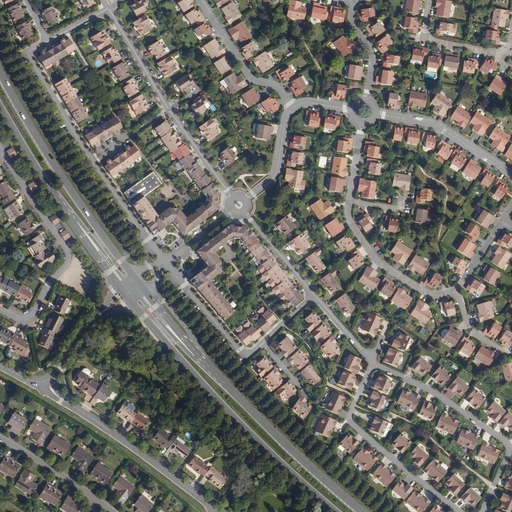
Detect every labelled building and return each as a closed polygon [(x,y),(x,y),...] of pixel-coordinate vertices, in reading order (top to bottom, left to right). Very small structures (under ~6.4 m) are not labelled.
[(79,0),(83,8),(94,3),(92,0),(91,0),(79,0)] [(145,2),(143,0),(136,0),(135,1),(135,2),(136,3),(134,4),(131,6),(137,16),(146,11),(143,7),(147,5),(145,2)] [(191,0),(181,0),(182,0),(177,3),(183,13),(192,7),(190,4),(189,2),(191,0)] [(421,0),(406,0),(405,12),(416,14),(417,5),(419,5),(421,5),(421,0)] [(451,2),(439,0),(436,0),(435,7),(438,7),(439,7),(438,16),(448,18),(451,2)] [(241,16),(233,2),(223,8),(228,16),(227,16),(225,18),(229,24),(241,16)] [(21,10),(18,4),(7,9),(14,23),(23,18),(21,13),(20,11),(21,10)] [(320,5),(313,4),(311,18),(324,21),(326,11),(319,10),(319,7),(320,5)] [(289,6),(286,22),(303,25),(305,14),(299,13),(297,12),(298,7),(289,6)] [(58,20),(52,7),(40,12),(43,18),(45,17),(46,21),(48,25),(58,20)] [(339,9),(331,7),(328,19),(332,19),(331,21),(342,23),(344,13),(341,12),(339,12),(339,9)] [(374,17),(373,8),(361,10),(362,14),(359,14),(361,23),(368,21),(367,18),(374,17)] [(196,12),(194,9),(185,15),(191,25),(195,22),(197,25),(204,20),(200,13),(197,14),(196,12)] [(508,11),(494,9),(492,26),(502,27),(503,18),(505,19),(507,19),(508,11)] [(153,28),(145,16),(132,23),(135,27),(136,26),(139,29),(137,30),(140,36),(153,28)] [(416,19),(405,17),(404,28),(408,29),(408,32),(416,34),(418,25),(415,25),(415,22),(416,19)] [(30,27),(27,22),(16,27),(23,40),(32,35),(31,32),(29,28),(30,27)] [(251,36),(242,22),(228,31),(233,39),(237,36),(239,38),(242,43),(251,36)] [(374,25),(372,22),(365,27),(370,34),(373,32),(374,34),(376,37),(385,31),(378,22),(374,25)] [(452,24),(440,22),(439,26),(437,26),(436,34),(443,35),(443,32),(451,33),(452,24)] [(206,26),(204,23),(194,30),(199,37),(205,33),(207,36),(212,33),(208,26),(206,26)] [(498,32),(486,30),(485,38),(492,40),(491,43),(497,45),(499,36),(497,36),(498,32)] [(106,36),(103,31),(91,38),(98,51),(110,43),(108,40),(107,41),(105,37),(106,36)] [(346,41),(343,36),(334,43),(344,57),(357,48),(352,40),(348,43),(346,41)] [(391,43),(386,36),(376,43),(379,46),(377,47),(382,54),(388,50),(386,47),(391,43)] [(61,44),(67,54),(75,49),(69,39),(66,41),(64,42),(64,40),(60,42),(61,44)] [(218,48),(213,40),(204,46),(213,60),(225,52),(221,46),(219,47),(218,48)] [(166,54),(158,41),(147,48),(151,53),(152,52),(154,54),(157,59),(166,54)] [(257,49),(252,42),(242,49),(244,52),(242,53),(247,60),(253,56),(250,53),(257,49)] [(56,45),(53,46),(60,59),(68,55),(67,54),(61,44),(58,45),(57,46),(56,45)] [(46,53),(52,63),(53,64),(60,59),(53,46),(49,48),(50,50),(49,51),(46,53)] [(427,49),(419,47),(418,50),(416,50),(413,49),(411,60),(422,62),(422,56),(426,57),(427,49)] [(113,51),(111,48),(101,54),(107,63),(112,60),(113,63),(121,59),(117,51),(116,52),(114,52),(113,51)] [(44,68),(52,63),(46,53),(45,51),(41,53),(42,55),(41,56),(38,57),(44,68)] [(273,66),(265,52),(252,60),(256,67),(258,65),(260,64),(264,72),(273,66)] [(452,53),(446,52),(445,58),(444,67),(448,68),(448,73),(453,74),(453,72),(457,73),(459,59),(452,58),(452,56),(452,53)] [(443,56),(434,54),(434,57),(432,57),(428,56),(427,67),(437,69),(438,64),(442,64),(443,56)] [(399,58),(387,55),(386,59),(385,59),(383,67),(390,68),(390,64),(398,66),(399,58)] [(177,69),(169,56),(157,64),(159,67),(161,66),(163,70),(161,71),(164,76),(177,69)] [(226,64),(222,58),(213,63),(221,75),(233,67),(230,62),(228,63),(226,64)] [(479,61),(470,59),(469,62),(468,62),(464,61),(462,72),(473,73),(474,68),(478,69),(479,61)] [(489,62),(486,59),(479,69),(486,74),(490,68),(493,70),(497,64),(490,60),(489,62)] [(127,68),(123,62),(112,69),(120,82),(129,76),(126,71),(125,69),(127,68)] [(359,67),(350,65),(348,65),(347,65),(346,66),(345,69),(345,70),(346,72),(345,78),(362,81),(363,74),(361,74),(358,74),(359,67)] [(294,74),(289,68),(283,71),(281,68),(276,72),(280,79),(282,78),(284,81),(294,74)] [(392,72),(383,70),(382,77),(380,77),(377,77),(376,83),(390,85),(392,72)] [(505,77),(499,73),(492,86),(503,93),(508,84),(502,81),(504,79),(505,77)] [(236,79),(233,74),(225,79),(220,82),(223,86),(224,85),(225,86),(224,87),(225,89),(228,87),(233,94),(246,85),(242,78),(238,81),(236,79)] [(188,80),(185,76),(175,82),(181,92),(184,90),(186,89),(187,90),(187,91),(195,86),(194,85),(193,82),(190,79),(188,80)] [(291,90),(296,97),(303,92),(301,89),(305,86),(307,84),(302,76),(300,78),(299,77),(290,83),(292,86),(294,88),(291,90)] [(54,85),(60,94),(71,88),(65,78),(54,85)] [(137,86),(133,78),(125,83),(127,86),(122,88),(128,98),(137,92),(136,90),(135,88),(136,87),(137,86)] [(345,87),(337,85),(336,92),(332,91),(331,98),(339,99),(340,98),(344,98),(345,87)] [(60,94),(66,104),(77,97),(71,88),(60,94)] [(248,107),(261,99),(257,94),(255,95),(253,97),(249,91),(241,96),(248,107)] [(425,106),(426,95),(410,92),(408,107),(415,108),(416,105),(416,104),(425,106)] [(396,95),(388,94),(386,106),(390,106),(390,108),(398,110),(399,103),(395,102),(396,95)] [(442,117),(451,104),(436,94),(430,104),(435,107),(437,108),(435,112),(442,117)] [(149,108),(145,102),(144,103),(142,99),(143,98),(141,95),(129,102),(137,115),(149,108)] [(202,96),(202,95),(194,101),(194,102),(195,103),(193,104),(191,106),(197,116),(207,109),(203,104),(206,102),(204,99),(202,96)] [(66,104),(72,113),(82,107),(77,97),(66,104)] [(272,101),(269,97),(260,103),(256,106),(259,110),(260,111),(264,109),(266,113),(271,110),(273,113),(279,108),(275,101),(273,102),(272,101)] [(88,117),(82,107),(72,113),(77,123),(88,117)] [(471,116),(457,107),(451,116),(459,121),(458,122),(457,124),(463,128),(471,116)] [(315,112),(306,111),(306,118),(309,119),(308,125),(316,127),(318,115),(314,114),(315,112)] [(490,122),(476,113),(469,122),(475,126),(477,127),(474,131),(482,136),(490,122)] [(340,117),(332,115),(331,118),(329,118),(325,117),(324,128),(334,130),(335,124),(339,125),(340,117)] [(116,118),(108,122),(114,133),(115,134),(119,132),(118,131),(119,130),(122,128),(116,118)] [(219,131),(210,119),(198,128),(201,131),(202,130),(204,133),(203,134),(207,140),(219,131)] [(161,138),(171,131),(171,130),(165,121),(155,129),(161,138)] [(111,135),(114,133),(108,122),(100,126),(108,139),(111,137),(110,136),(111,135)] [(260,125),(259,125),(255,125),(254,131),(254,132),(258,132),(257,139),(266,140),(267,140),(267,133),(270,133),(272,134),(273,127),(265,126),(260,125)] [(399,127),(391,125),(389,132),(393,133),(392,140),(400,141),(402,129),(398,129),(399,127)] [(104,141),(108,139),(100,126),(92,131),(93,132),(99,142),(102,140),(103,139),(104,141)] [(414,130),(405,128),(404,136),(407,137),(406,142),(417,144),(419,133),(415,133),(413,132),(414,130)] [(509,137),(495,128),(488,138),(494,141),(496,142),(493,146),(500,151),(509,137)] [(166,145),(178,137),(176,134),(174,135),(173,134),(171,131),(161,138),(166,145)] [(100,144),(99,142),(93,132),(85,136),(91,147),(94,145),(95,144),(96,146),(100,144)] [(431,134),(423,133),(422,140),(425,140),(424,147),(433,148),(435,137),(431,136),(431,134)] [(291,139),(290,147),(296,149),(297,145),(304,146),(305,138),(293,136),(293,140),(291,139)] [(178,137),(166,145),(171,152),(172,151),(181,145),(179,142),(178,141),(180,140),(178,137)] [(352,139),(344,138),(343,142),(338,141),(337,152),(347,153),(348,150),(348,148),(351,148),(352,139)] [(374,143),(366,141),(365,150),(367,150),(367,152),(366,156),(377,158),(379,147),(374,146),(374,143)] [(448,146),(440,141),(436,148),(439,150),(436,154),(445,160),(451,151),(448,149),(447,148),(448,146)] [(179,161),(188,154),(190,153),(183,144),(181,145),(172,151),(179,161)] [(126,151),(134,161),(141,156),(134,146),(131,148),(129,149),(128,147),(125,149),(126,151)] [(235,155),(229,146),(220,153),(222,156),(223,158),(221,159),(227,167),(234,162),(231,158),(235,155)] [(462,155),(455,150),(450,157),(453,159),(450,163),(460,169),(465,160),(462,158),(461,157),(462,155)] [(118,155),(127,167),(134,161),(126,151),(123,153),(122,154),(121,152),(118,155)] [(302,154),(292,152),(291,155),(291,157),(288,157),(287,166),(295,167),(296,163),(301,164),(302,154)] [(185,171),(186,170),(195,163),(188,154),(179,161),(178,161),(178,162),(175,164),(175,165),(178,169),(179,169),(182,167),(185,171)] [(127,167),(118,155),(115,157),(116,159),(115,160),(112,161),(119,172),(127,167)] [(345,159),(335,157),(332,173),(346,176),(347,168),(345,168),(344,168),(345,159)] [(376,160),(367,158),(366,167),(369,168),(368,169),(368,173),(379,175),(380,164),(375,163),(376,160)] [(119,172),(112,161),(111,160),(108,162),(109,164),(108,164),(104,167),(112,177),(119,172)] [(478,166),(470,160),(463,172),(475,180),(479,174),(477,173),(475,172),(478,166)] [(196,162),(195,163),(186,170),(206,197),(205,203),(186,218),(178,209),(169,208),(158,216),(147,225),(154,235),(172,221),(184,236),(218,209),(219,194),(196,162)] [(302,171),(286,169),(285,178),(289,178),(289,181),(288,187),(300,189),(302,171)] [(484,177),(480,183),(487,187),(494,177),(490,175),(491,174),(484,169),(481,175),(484,177)] [(124,193),(132,205),(144,197),(156,188),(161,184),(153,172),(138,183),(124,193)] [(411,177),(394,174),(392,184),(401,186),(401,187),(401,189),(408,191),(411,177)] [(346,179),(331,177),(329,190),(339,192),(340,185),(342,185),(345,186),(346,179)] [(376,182),(360,179),(358,188),(363,189),(363,191),(362,197),(373,198),(376,182)] [(504,185),(497,181),(494,187),(497,189),(493,195),(500,199),(507,189),(504,187),(504,185)] [(8,189),(4,182),(0,184),(0,194),(1,194),(4,200),(2,201),(5,205),(15,199),(9,188),(8,189)] [(432,191),(424,190),(423,192),(421,192),(418,191),(416,202),(427,204),(427,199),(431,199),(432,191)] [(158,216),(144,197),(132,205),(147,225),(158,216)] [(323,204),(320,199),(310,206),(320,220),(333,211),(328,203),(324,206),(323,204)] [(18,207),(15,203),(5,209),(2,211),(9,222),(21,214),(17,207),(18,207)] [(427,210),(412,208),(411,214),(414,214),(416,215),(415,222),(425,223),(427,210)] [(495,217),(483,209),(476,221),(484,226),(488,220),(490,221),(492,223),(495,217)] [(371,218),(367,213),(360,217),(361,219),(358,221),(364,231),(372,227),(367,221),(371,218)] [(296,227),(286,215),(275,225),(279,230),(282,228),(283,229),(283,232),(285,233),(287,234),(296,227)] [(393,217),(385,216),(384,222),(387,223),(386,230),(395,231),(397,220),(393,219),(393,217)] [(30,224),(26,219),(18,225),(26,236),(34,231),(34,230),(34,229),(32,225),(31,226),(30,224)] [(337,226),(333,220),(325,226),(332,237),(345,228),(341,223),(339,225),(337,226)] [(479,228),(470,222),(464,231),(468,234),(466,237),(473,242),(478,234),(476,233),(477,231),(479,228)] [(190,281),(198,291),(209,281),(215,277),(220,273),(221,263),(214,254),(233,239),(239,239),(261,265),(271,257),(245,227),(230,225),(196,252),(208,266),(190,281)] [(165,230),(159,235),(162,239),(168,233),(165,230)] [(309,246),(301,234),(288,243),(292,248),(296,246),(297,248),(297,250),(298,252),(301,253),(309,246)] [(511,243),(511,239),(504,234),(502,237),(500,236),(496,243),(501,247),(503,243),(510,247),(511,243)] [(28,249),(34,257),(41,252),(42,251),(45,249),(42,245),(45,244),(39,235),(30,242),(32,246),(28,249)] [(347,239),(345,236),(336,242),(342,251),(346,248),(348,251),(355,247),(350,239),(348,241),(347,239)] [(473,243),(465,238),(458,250),(470,257),(474,252),(472,251),(470,249),(473,243)] [(412,251),(397,241),(391,251),(396,254),(398,255),(395,259),(403,264),(412,251)] [(510,254),(498,247),(494,253),(496,254),(497,255),(492,263),(501,268),(510,254)] [(322,251),(320,248),(305,259),(308,262),(309,261),(312,266),(317,273),(324,267),(316,256),(322,251)] [(43,255),(41,252),(34,257),(36,260),(35,261),(39,267),(41,268),(50,262),(50,263),(56,259),(50,250),(44,254),(43,255)] [(363,258),(357,250),(351,255),(353,258),(349,261),(355,270),(363,264),(362,261),(360,259),(363,258)] [(429,264),(415,255),(407,267),(413,272),(415,270),(415,268),(423,273),(429,264)] [(467,263),(456,256),(452,263),(457,267),(455,270),(461,274),(466,267),(464,266),(467,263)] [(271,257),(261,265),(257,268),(261,273),(265,270),(266,272),(276,264),(276,263),(271,257)] [(271,280),(281,271),(276,264),(266,272),(262,276),(266,280),(269,278),(271,280)] [(499,273),(487,265),(483,270),(485,272),(487,273),(483,279),(491,284),(499,273)] [(337,272),(335,269),(321,280),(323,283),(324,282),(327,287),(332,293),(339,288),(331,277),(337,272)] [(287,277),(281,271),(271,280),(268,282),(272,287),(275,284),(277,286),(286,279),(287,277)] [(373,276),(365,271),(356,285),(371,294),(377,285),(372,281),(370,280),(373,276)] [(442,277),(435,273),(431,279),(428,277),(424,283),(431,287),(432,285),(435,288),(442,277)] [(393,283),(385,278),(380,284),(384,286),(381,291),(390,297),(396,288),(393,286),(391,285),(393,283)] [(15,297),(20,288),(20,287),(4,279),(3,280),(0,286),(0,288),(4,291),(4,292),(7,293),(8,293),(10,294),(15,297)] [(280,292),(281,294),(291,285),(286,279),(277,286),(272,290),(276,295),(280,292)] [(484,286),(474,279),(472,283),(470,282),(466,288),(472,292),(474,289),(480,293),(484,286)] [(235,312),(209,281),(198,291),(224,321),(235,312)] [(285,298),(287,300),(297,292),(291,285),(281,294),(278,297),(282,301),(285,298)] [(27,292),(20,288),(15,297),(14,297),(18,299),(19,298),(27,303),(32,294),(27,292)] [(406,292),(399,288),(391,300),(405,309),(411,300),(404,295),(404,294),(406,292)] [(297,292),(287,300),(284,303),(288,308),(291,305),(293,307),(303,298),(297,291),(297,292)] [(347,297),(345,293),(336,300),(338,304),(339,303),(342,307),(347,314),(354,309),(346,298),(347,297)] [(69,301),(60,296),(57,301),(59,301),(55,308),(56,308),(54,311),(62,315),(69,301)] [(427,305),(419,300),(411,314),(425,323),(432,314),(427,310),(425,309),(427,305)] [(447,303),(447,301),(439,303),(441,310),(444,309),(447,316),(455,313),(451,301),(447,303)] [(494,317),(489,301),(478,305),(481,313),(480,314),(478,314),(480,322),(494,317)] [(258,311),(262,316),(269,325),(276,319),(267,309),(265,311),(262,307),(258,311)] [(315,316),(313,312),(305,319),(308,323),(304,326),(309,332),(321,322),(318,318),(315,316)] [(383,318),(369,312),(361,329),(374,334),(376,330),(377,327),(379,323),(380,324),(383,318)] [(46,324),(44,328),(53,332),(56,334),(63,319),(53,314),(50,319),(47,325),(46,324)] [(256,327),(260,332),(262,330),(264,332),(270,326),(269,325),(262,316),(260,318),(257,314),(252,318),(258,325),(256,327)] [(244,331),(252,340),(253,341),(260,335),(258,333),(260,332),(256,327),(254,329),(248,322),(243,326),(246,329),(244,331)] [(501,328),(494,323),(490,329),(487,327),(483,333),(490,337),(491,336),(495,338),(501,328)] [(326,327),(323,324),(311,334),(316,340),(320,336),(323,340),(331,333),(328,330),(326,327)] [(245,345),(252,340),(244,331),(240,326),(235,330),(238,334),(237,336),(245,345)] [(0,331),(0,339),(10,345),(15,335),(15,334),(9,331),(8,332),(6,331),(6,330),(2,328),(0,331)] [(53,332),(44,328),(42,332),(44,333),(41,339),(42,339),(40,345),(47,349),(53,337),(51,336),(53,332)] [(448,330),(445,329),(444,330),(442,331),(442,333),(442,335),(444,337),(443,338),(455,345),(462,333),(457,330),(455,332),(454,334),(448,330)] [(511,335),(511,334),(505,330),(499,341),(502,343),(501,344),(508,349),(511,343),(508,341),(511,335)] [(409,336),(399,332),(396,338),(397,338),(397,340),(395,340),(393,339),(391,345),(403,350),(409,336)] [(15,335),(10,345),(9,345),(16,349),(25,353),(27,349),(28,348),(26,347),(28,344),(23,341),(20,339),(21,338),(15,335)] [(297,348),(287,337),(286,338),(283,341),(279,344),(279,346),(280,348),(282,348),(284,350),(281,353),(285,358),(297,348)] [(336,342),(332,337),(320,347),(330,358),(336,353),(338,351),(338,349),(336,347),(335,346),(333,345),(336,342)] [(471,342),(464,337),(459,344),(462,346),(459,350),(468,356),(474,347),(471,345),(469,344),(471,342)] [(402,353),(389,348),(387,354),(388,354),(387,357),(386,356),(384,360),(396,366),(402,353)] [(488,353),(480,348),(474,357),(488,366),(496,354),(489,350),(488,351),(488,353)] [(309,361),(299,350),(287,360),(292,365),(294,362),(296,364),(296,367),(298,368),(300,369),(309,361)] [(361,359),(351,354),(345,367),(358,373),(360,368),(358,366),(356,366),(358,363),(359,364),(361,359)] [(431,366),(420,357),(411,367),(415,371),(417,369),(418,368),(420,370),(419,371),(423,375),(431,366)] [(267,361),(264,358),(256,364),(259,368),(256,371),(261,377),(273,367),(269,363),(267,361)] [(511,361),(501,365),(507,382),(511,379),(511,361)] [(312,368),(310,365),(300,373),(303,376),(304,375),(307,378),(313,385),(321,379),(311,369),(312,368)] [(451,375),(440,366),(431,376),(436,380),(437,380),(439,382),(439,383),(442,385),(451,375)] [(89,370),(86,368),(83,368),(81,371),(80,370),(77,376),(79,377),(75,382),(77,383),(77,384),(79,386),(80,386),(81,386),(84,388),(84,390),(88,392),(88,394),(91,396),(92,394),(97,386),(99,383),(92,379),(91,380),(87,377),(90,372),(89,370)] [(279,374),(275,369),(264,379),(274,390),(282,382),(282,380),(281,378),(278,378),(277,376),(279,374)] [(357,377),(344,371),(338,384),(351,389),(353,384),(352,383),(354,380),(355,381),(357,377)] [(391,380),(379,375),(376,381),(377,381),(376,384),(375,383),(373,387),(386,393),(391,380)] [(468,387),(457,378),(448,388),(453,392),(454,390),(455,389),(457,391),(456,392),(461,396),(468,387)] [(105,384),(103,382),(100,388),(95,395),(93,397),(97,400),(98,398),(103,401),(105,401),(107,397),(109,397),(112,393),(111,391),(107,389),(107,386),(106,386),(105,384)] [(291,385),(288,382),(276,392),(281,397),(285,394),(288,398),(296,391),(293,387),(291,385)] [(408,392),(403,389),(397,402),(414,409),(420,396),(415,393),(414,394),(411,393),(408,392)] [(485,398),(475,389),(465,400),(470,404),(471,403),(474,405),(473,406),(476,409),(485,398)] [(384,396),(372,390),(369,396),(371,397),(373,398),(372,400),(370,400),(368,405),(378,410),(384,396)] [(345,398),(333,392),(326,409),(339,415),(341,409),(340,409),(341,406),(343,403),(345,398)] [(306,400),(301,396),(292,408),(305,417),(311,408),(310,406),(308,404),(306,404),(304,403),(306,400)] [(503,410),(491,400),(484,409),(488,413),(489,412),(491,414),(491,415),(489,417),(494,421),(503,410)] [(430,403),(425,401),(419,413),(432,419),(437,406),(434,405),(433,406),(430,404),(430,403)] [(127,419),(131,422),(136,414),(132,411),(134,409),(129,405),(130,405),(128,403),(126,407),(122,405),(117,413),(121,415),(127,419)] [(27,419),(15,411),(8,421),(13,424),(15,425),(13,429),(19,433),(27,419)] [(511,415),(508,412),(499,423),(504,428),(506,425),(507,424),(509,426),(508,427),(511,430),(511,415)] [(136,414),(131,422),(130,423),(137,427),(138,426),(143,429),(148,421),(137,413),(136,414)] [(448,416),(443,413),(437,426),(453,434),(459,422),(454,420),(451,418),(448,417),(448,416)] [(337,421),(324,415),(316,431),(328,437),(330,432),(332,429),(333,425),(335,426),(337,421)] [(388,422),(375,416),(373,422),(374,422),(373,425),(371,425),(369,429),(382,435),(388,422)] [(50,429),(35,419),(28,429),(34,433),(38,435),(35,441),(41,445),(50,429)] [(168,448),(173,442),(175,439),(177,437),(174,435),(172,436),(170,438),(160,429),(153,438),(164,446),(165,446),(168,448)] [(467,431),(462,429),(457,441),(473,449),(479,435),(474,433),(473,434),(469,433),(467,431)] [(351,435),(348,432),(339,443),(338,445),(339,445),(339,447),(341,449),(343,446),(349,452),(358,442),(354,438),(353,439),(350,436),(351,435)] [(411,442),(400,432),(391,443),(394,445),(395,444),(398,447),(397,447),(402,452),(411,442)] [(70,444),(55,434),(47,446),(52,449),(54,447),(64,454),(70,444)] [(489,443),(484,441),(478,454),(494,462),(499,449),(495,447),(492,446),(488,444),(489,443)] [(176,445),(173,442),(168,448),(167,449),(171,451),(172,450),(177,453),(177,452),(178,451),(181,454),(180,455),(184,459),(190,451),(178,442),(176,445)] [(93,456),(78,446),(71,455),(77,459),(81,462),(78,467),(83,471),(93,456)] [(427,456),(416,446),(408,455),(412,458),(413,457),(415,459),(414,460),(413,462),(417,466),(427,456)] [(52,449),(63,456),(64,454),(54,447),(52,449)] [(366,451),(362,447),(353,458),(367,469),(377,458),(372,454),(372,455),(369,453),(366,451)] [(205,475),(209,469),(205,467),(206,465),(193,457),(189,463),(194,468),(194,469),(193,469),(199,474),(200,473),(204,476),(205,475)] [(13,465),(3,458),(0,463),(0,470),(12,478),(19,466),(14,463),(13,465)] [(447,470),(434,458),(424,469),(428,473),(429,472),(432,474),(434,476),(438,480),(447,470)] [(386,466),(382,462),(372,474),(387,486),(395,475),(391,472),(388,470),(385,467),(386,466)] [(112,474),(97,463),(89,475),(94,478),(95,476),(105,484),(112,474)] [(209,469),(205,475),(209,478),(209,479),(214,483),(214,484),(219,489),(226,479),(215,471),(216,470),(211,467),(209,469)] [(31,474),(25,470),(15,486),(31,495),(37,485),(31,482),(27,479),(31,474)] [(463,484),(452,475),(444,483),(448,487),(449,486),(451,488),(450,489),(448,491),(454,495),(463,484)] [(95,476),(94,478),(104,486),(105,484),(95,476)] [(134,489),(120,477),(112,486),(118,491),(121,494),(118,498),(123,503),(134,489)] [(403,484),(399,480),(392,489),(404,499),(413,488),(407,483),(405,485),(405,486),(403,485),(403,484)] [(56,491),(58,489),(47,483),(46,485),(56,491)] [(56,491),(46,485),(39,495),(55,505),(63,493),(58,489),(56,491)] [(481,497),(469,488),(461,499),(466,503),(467,501),(468,500),(470,502),(470,503),(474,506),(481,497)] [(418,494),(415,491),(406,502),(419,511),(421,511),(430,501),(425,498),(424,499),(421,496),(418,494)] [(511,503),(511,497),(502,492),(499,498),(501,499),(503,500),(502,502),(500,502),(498,507),(508,511),(511,503)] [(75,498),(69,495),(60,508),(65,511),(75,511),(79,507),(74,504),(72,502),(75,498)] [(146,511),(152,505),(141,496),(134,505),(138,508),(140,510),(138,511),(146,511)]
